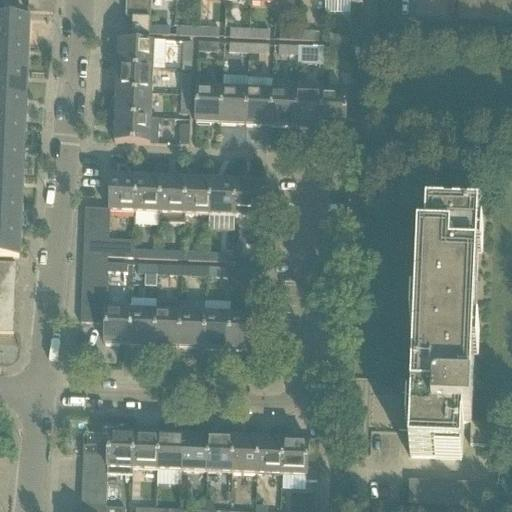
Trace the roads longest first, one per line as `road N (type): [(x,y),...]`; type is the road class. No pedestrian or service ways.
road 1 (unclassified): [(46,395),(287,404),(302,391),(315,160)]
road 2 (unclassified): [(46,395),(85,0)]
